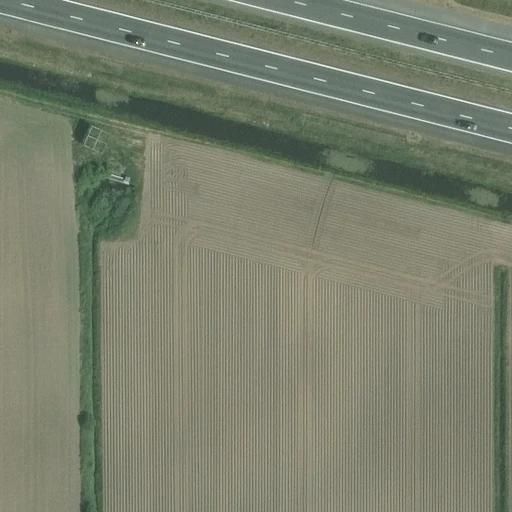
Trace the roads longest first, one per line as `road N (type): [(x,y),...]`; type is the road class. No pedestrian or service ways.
road 1 (motorway): [(25,0),(511,123)]
road 2 (motorway): [(511,51),(311,0)]
